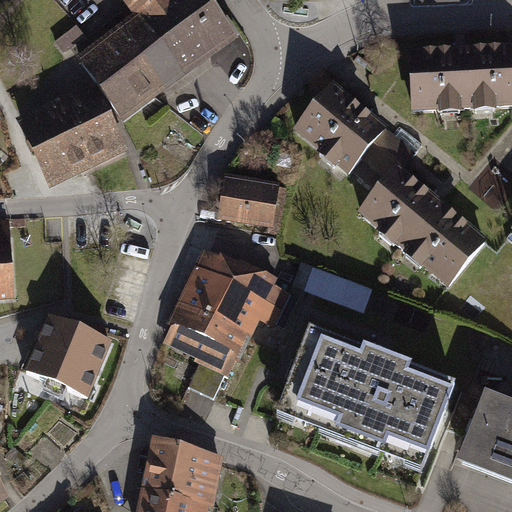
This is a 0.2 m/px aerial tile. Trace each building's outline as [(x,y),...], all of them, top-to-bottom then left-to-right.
[(112,0),(132,25),(178,84),(234,41),(201,0),(112,0)] [(128,123),(178,84),(132,25),(82,64),(128,123)] [(85,39),(76,30),(55,49),(64,59),(85,39)] [(511,120),(511,55),(407,58),(409,123),(433,123),(433,131),(458,130),(458,122),(470,122),(471,129),(494,128),(494,121),(511,120)] [(94,92),(25,127),(52,185),(124,149),(103,102),(94,92)] [(367,170),(389,189),(400,176),(414,159),(335,93),(293,142),(319,163),(313,170),(333,186),(339,180),(351,190),(367,170)] [(446,299),(487,249),(400,176),(389,189),(358,226),(377,242),(372,248),(391,264),(396,258),(405,265),(401,271),(419,286),(424,280),(446,299)] [(283,192),(228,182),(222,218),(277,227),(283,192)] [(0,300),(16,299),(10,222),(0,222),(0,300)] [(210,257),(186,308),(249,339),(256,326),(273,334),(289,302),(272,294),(274,288),(210,257)] [(302,269),(293,295),(364,320),(373,294),(302,269)] [(216,408),(249,339),(186,308),(164,352),(201,370),(189,395),(216,408)] [(112,346),(50,320),(28,373),(49,382),(46,390),(62,397),(65,390),(90,400),(112,346)] [(311,335),(279,417),(423,472),(454,389),(311,335)] [(511,413),(486,404),(461,474),(511,491),(511,413)] [(151,453),(142,500),(200,511),(212,511),(222,467),(151,453)] [(200,511),(142,500),(139,511),(200,511)]
